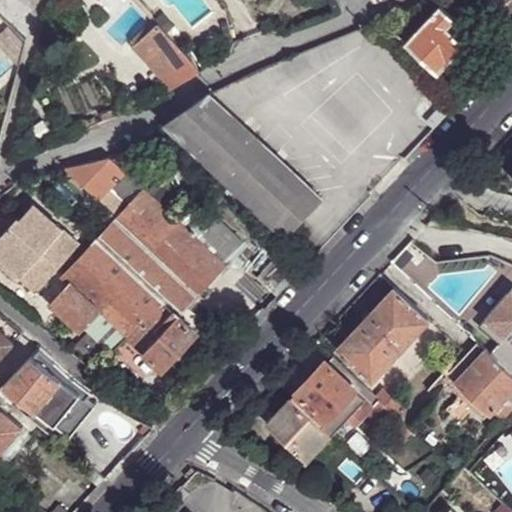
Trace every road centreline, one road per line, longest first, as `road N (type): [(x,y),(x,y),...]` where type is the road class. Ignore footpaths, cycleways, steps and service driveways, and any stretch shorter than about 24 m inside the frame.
road 1 (residential): [(511,85),(186,434)]
road 2 (residential): [(0,180),(121,134),(204,83),(359,17)]
road 3 (residential): [(0,301),(89,377),(186,434)]
road 4 (residential): [(186,434),(303,511)]
